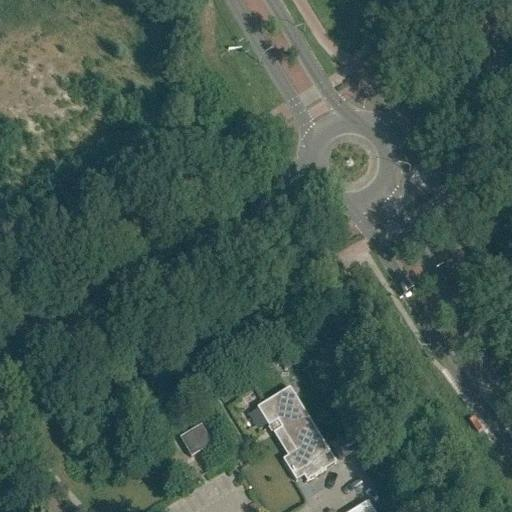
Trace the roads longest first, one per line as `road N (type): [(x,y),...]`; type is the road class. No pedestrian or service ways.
road 1 (secondary): [(498,419),(491,377),(383,183)]
road 2 (secondary): [(355,204),(462,389),(498,419)]
road 3 (tertiary): [(0,373),(196,259)]
road 4 (secondary): [(235,0),(317,140)]
road 5 (unclassified): [(387,160),(510,67)]
road 6 (unclassified): [(510,67),(371,133)]
road 7 (secondary): [(343,126),(264,0)]
road 8 (tertiary): [(196,259),(326,198)]
road 9 (tertiary): [(308,170),(196,259)]
